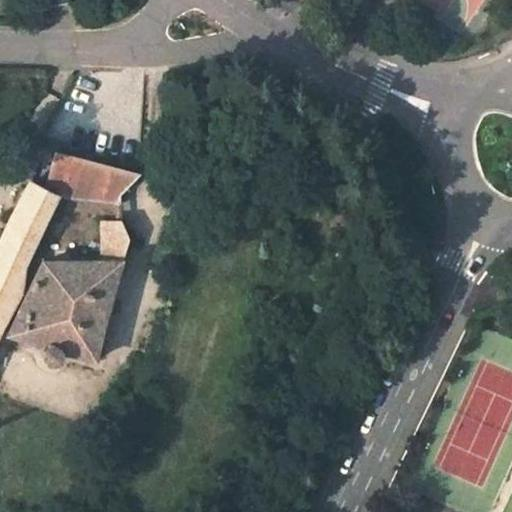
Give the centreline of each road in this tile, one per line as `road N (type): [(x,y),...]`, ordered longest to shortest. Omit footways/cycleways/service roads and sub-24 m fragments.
road 1 (secondary): [(448,300),(345,511)]
road 2 (residential): [(117,46),(174,51),(272,32)]
road 3 (unclassified): [(381,87),(272,32)]
